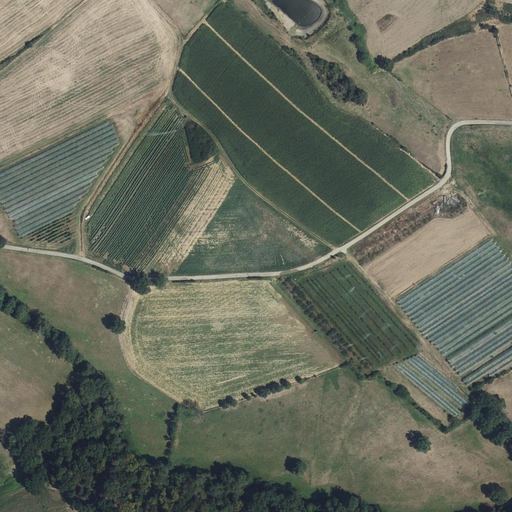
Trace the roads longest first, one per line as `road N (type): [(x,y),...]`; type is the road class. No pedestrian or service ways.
road 1 (unclassified): [(0,247),(86,260),(127,279),(300,270),(448,176),(449,134),(458,124),(511,122)]
road 2 (track): [(161,0),(188,40),(176,81),(187,112),(246,181),(342,248)]
